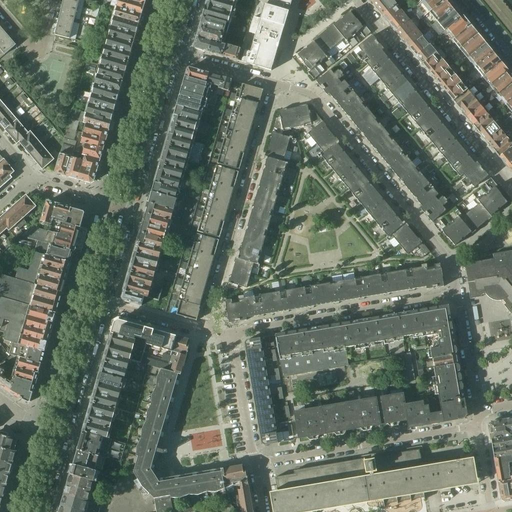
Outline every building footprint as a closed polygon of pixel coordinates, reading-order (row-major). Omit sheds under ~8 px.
[(84,0),(83,0),(63,0),(63,3),(82,8),(84,0)] [(145,6),(125,0),(104,0),(103,4),(117,8),(142,16),(145,6)] [(232,9),(233,4),(219,0),(207,0),(205,7),(234,15),(236,11),(232,9)] [(279,45),(291,0),(268,0),(267,5),(264,4),(263,8),(263,10),(262,12),(260,19),(253,17),(249,33),(255,35),(253,44),(247,42),(245,51),(241,49),(237,61),(241,62),(271,71),(279,45)] [(369,0),(376,8),(385,0),(369,0)] [(392,0),(385,0),(376,8),(382,16),(396,5),(392,0)] [(425,0),(421,3),(429,12),(444,0),(425,0)] [(449,0),(444,0),(429,12),(437,22),(455,6),(449,0)] [(82,8),(63,3),(61,11),(80,16),(82,8)] [(396,5),(382,16),(389,24),(403,13),(396,5)] [(455,6),(437,22),(444,31),(463,15),(455,6)] [(248,19),(234,15),(205,7),(202,17),(228,24),(228,23),(246,28),(248,19)] [(142,16),(117,8),(114,18),(139,25),(142,16)] [(80,16),(61,11),(59,19),(73,23),(75,15),(77,15),(76,19),(79,20),(80,16)] [(370,33),(364,25),(362,27),(356,20),(350,12),(343,17),(342,16),(338,19),(339,21),(334,26),(333,26),(346,42),(359,31),(364,38),(370,33)] [(403,13),(389,24),(396,32),(409,21),(403,13)] [(463,15),(444,31),(452,40),(455,38),(470,25),(463,15)] [(246,29),(232,25),(228,24),(202,17),(199,28),(225,35),(226,35),(229,36),(243,40),(246,29)] [(139,25),(114,18),(111,27),(137,34),(139,25)] [(59,19),(57,27),(55,35),(69,39),(73,23),(59,19)] [(409,21),(396,32),(402,40),(416,29),(409,21)] [(329,28),(322,34),(334,48),(341,42),(345,47),(348,45),(346,42),(333,26),(334,26),(332,24),(328,27),(329,28)] [(470,25),(455,38),(452,40),(460,50),(462,48),(478,34),(470,25)] [(137,34),(111,27),(109,37),(134,44),(137,34)] [(225,35),(199,28),(196,37),(223,45),(225,35)] [(416,29),(402,40),(409,48),(422,37),(416,29)] [(16,45),(5,33),(0,37),(0,49),(4,55),(16,45)] [(313,42),(326,58),(328,61),(331,59),(327,54),(334,48),(322,34),(317,38),(316,37),(312,41),(313,42)] [(416,56),(429,45),(435,40),(432,37),(431,38),(427,34),(424,36),(423,37),(422,37),(409,48),(416,56)] [(478,34),(462,48),(460,50),(467,59),(486,44),(478,34)] [(376,41),(372,36),(358,47),(362,52),(357,55),(359,57),(358,58),(360,60),(362,61),(366,57),(369,61),(382,51),(384,49),(380,45),(380,44),(377,40),(376,41)] [(134,44),(109,37),(106,46),(131,54),(134,44)] [(223,45),(196,37),(194,46),(196,49),(222,57),(225,45),(223,45)] [(314,68),(326,58),(313,42),(307,47),(306,46),(303,49),(304,50),(297,55),(304,63),(303,63),(309,70),(307,72),(313,80),(319,75),(314,68)] [(486,44),(467,59),(475,68),(493,53),(486,44)] [(241,49),(225,45),(222,57),(237,61),(241,49)] [(429,45),(416,56),(422,64),(436,53),(429,45)] [(131,54),(106,46),(103,56),(128,63),(131,54)] [(387,57),(382,51),(369,61),(366,64),(370,69),(371,68),(375,72),(374,74),(379,80),(395,67),(390,61),(391,60),(388,56),(387,57)] [(436,53),(422,64),(429,72),(442,61),(436,53)] [(493,53),(475,68),(482,77),(500,61),(493,53)] [(128,63),(103,56),(100,65),(125,73),(128,63)] [(98,75),(100,65),(86,61),(83,71),(98,75)] [(442,61),(429,72),(434,79),(448,68),(442,61)] [(500,61),(482,77),(490,86),(508,71),(500,61)] [(125,73),(100,65),(98,75),(123,82),(125,73)] [(400,73),(395,67),(379,80),(384,85),(385,85),(388,89),(387,90),(392,96),(408,83),(403,77),(404,76),(401,72),(400,73)] [(204,84),(207,73),(190,68),(187,70),(184,78),(204,84)] [(448,68),(434,79),(441,87),(454,76),(448,68)] [(330,70),(316,82),(320,87),(323,91),(327,96),(329,94),(328,93),(341,83),(338,80),(343,77),(342,75),(343,74),(340,72),(339,72),(338,70),(333,74),(330,70)] [(497,95),(511,83),(511,75),(508,71),(490,86),(481,94),(488,103),(493,99),(488,93),(492,89),(497,95)] [(228,93),(231,80),(207,73),(204,84),(212,86),(218,88),(218,90),(228,93)] [(123,82),(98,75),(95,85),(120,92),(123,82)] [(454,76),(441,87),(447,94),(460,83),(454,76)] [(218,88),(212,86),(204,84),(184,78),(182,88),(209,96),(216,98),(218,90),(218,88)] [(341,83),(328,93),(329,94),(334,100),(333,101),(336,105),(337,104),(342,110),(358,97),(352,91),(351,92),(348,87),(349,86),(344,81),(341,83)] [(480,92),(485,87),(481,82),(476,87),(480,92)] [(413,89),(408,83),(392,96),(397,102),(398,101),(402,106),(401,107),(406,112),(421,99),(416,93),(418,92),(414,88),(413,89)] [(460,83),(447,94),(452,101),(466,90),(460,83)] [(511,83),(497,95),(505,105),(511,98),(511,83)] [(263,90),(243,84),(242,84),(241,90),(239,89),(237,95),(231,93),(230,96),(236,98),(258,104),(259,101),(260,101),(263,90)] [(117,102),(120,92),(95,85),(92,94),(117,102)] [(216,98),(209,96),(182,88),(179,97),(206,105),(214,107),(217,98),(216,98)] [(114,111),(117,102),(92,94),(79,90),(77,97),(79,98),(78,100),(89,104),(114,111)] [(466,90),(452,101),(459,109),(473,98),(466,90)] [(258,104),(236,98),(230,96),(229,100),(235,101),(233,106),(256,113),(258,104)] [(214,107),(206,105),(179,97),(176,107),(202,114),(204,115),(211,117),(214,107)] [(358,97),(342,110),(347,116),(346,117),(349,121),(351,120),(355,126),(371,113),(366,108),(365,109),(361,104),(362,103),(358,97)] [(473,98),(459,109),(466,117),(479,106),(473,98)] [(427,106),(421,99),(406,112),(411,118),(412,117),(415,122),(414,123),(419,129),(435,116),(430,109),(431,108),(428,105),(427,106)] [(0,100),(0,110),(5,106),(9,103),(10,102),(8,100),(3,104),(0,100)] [(5,106),(0,110),(0,122),(15,110),(9,103),(5,106)] [(112,121),(114,111),(89,104),(87,114),(112,121)] [(299,108),(295,109),(299,127),(303,126),(303,127),(304,127),(304,125),(310,124),(310,126),(311,125),(314,129),(322,122),(313,110),(308,111),(307,106),(306,106),(306,105),(299,107),(299,108)] [(256,113),(233,106),(232,111),(226,109),(225,113),(232,115),(253,121),(256,113)] [(479,106),(466,117),(472,124),(485,113),(479,106)] [(202,114),(176,107),(173,117),(199,124),(202,114)] [(499,115),(505,110),(502,107),(496,112),(499,115)] [(286,109),(280,111),(280,112),(279,112),(280,118),(276,119),(272,132),(282,136),(283,131),(284,131),(283,129),(289,128),(290,130),(291,130),(290,129),(295,128),(291,109),(287,110),(286,109)] [(500,117),(493,109),(490,111),(496,120),(500,117)] [(15,110),(0,122),(0,124),(5,130),(21,116),(15,110)] [(109,130),(112,121),(87,114),(72,110),(69,119),(84,123),(85,124),(109,130)] [(253,121),(232,115),(225,113),(224,116),(230,118),(229,123),(251,129),(253,121)] [(371,113),(355,126),(361,132),(360,133),(363,137),(364,136),(369,143),(384,130),(379,124),(378,125),(374,120),(376,119),(371,113)] [(485,113),(472,124),(478,132),(492,121),(485,113)] [(21,116),(5,130),(4,130),(11,137),(27,123),(21,116)] [(440,122),(435,116),(419,129),(424,134),(425,133),(429,138),(427,139),(432,145),(448,132),(443,126),(444,125),(441,121),(440,122)] [(209,127),(199,124),(173,117),(171,126),(197,134),(206,136),(209,127)] [(77,130),(79,122),(69,119),(64,138),(76,141),(82,143),(83,138),(81,138),(82,133),(83,132),(77,130)] [(492,121),(478,132),(485,141),(498,129),(492,121)] [(322,122),(314,129),(308,133),(307,133),(305,134),(306,135),(303,138),(306,141),(309,138),(309,137),(310,136),(316,144),(330,132),(325,126),(322,122)] [(28,134),(28,133),(25,129),(29,125),(27,123),(11,137),(17,144),(19,142),(28,134)] [(251,129),(229,123),(227,127),(221,126),(220,129),(227,131),(249,137),(251,129)] [(106,140),(109,130),(85,124),(83,132),(82,133),(106,140)] [(197,134),(171,126),(168,135),(194,143),(197,134)] [(249,137),(227,131),(220,129),(220,132),(225,134),(224,139),(246,145),(249,137)] [(498,129),(485,141),(492,148),(505,137),(498,129)] [(384,130),(369,143),(374,149),(373,150),(376,153),(377,153),(382,158),(397,145),(393,140),(391,141),(388,137),(389,136),(384,130)] [(19,142),(24,149),(41,135),(39,133),(34,136),(30,132),(28,133),(28,134),(19,142)] [(289,138),(282,136),(272,132),(270,137),(271,138),(269,145),(286,150),(289,141),(290,142),(294,143),(296,140),(292,138),(292,137),(290,137),(289,138)] [(335,139),(330,132),(316,144),(322,151),(321,152),(317,155),(320,158),(320,157),(338,143),(339,142),(336,138),(335,139)] [(453,138),(448,132),(432,145),(437,150),(438,149),(442,154),(441,155),(446,161),(462,148),(457,142),(458,141),(455,137),(453,138)] [(106,140),(82,133),(81,138),(83,138),(82,143),(86,144),(103,149),(106,140)] [(41,135),(24,149),(30,156),(42,146),(39,142),(43,138),(41,135)] [(203,146),(194,143),(168,135),(165,145),(191,152),(200,155),(203,146)] [(505,137),(492,148),(499,157),(510,147),(511,145),(505,137)] [(66,176),(71,157),(73,151),(76,141),(64,138),(64,140),(55,173),(66,176)] [(246,145),(224,139),(223,144),(217,142),(216,145),(222,147),(244,154),(246,145)] [(103,149),(86,144),(76,141),(73,151),(83,154),(82,155),(85,155),(100,160),(103,149)] [(339,143),(338,143),(320,157),(321,158),(321,157),(326,162),(327,161),(330,165),(329,166),(334,173),(350,160),(345,154),(346,153),(343,149),(341,150),(337,145),(339,143)] [(200,155),(191,152),(165,145),(162,154),(188,162),(198,165),(200,155)] [(244,154),(222,147),(216,145),(215,149),(221,150),(219,155),(241,162),(244,154)] [(267,153),(266,153),(264,157),(265,158),(265,159),(267,159),(287,165),(288,165),(288,164),(289,165),(290,161),(285,159),(285,160),(283,159),(286,150),(269,145),(267,153)] [(397,145),(382,158),(387,165),(386,166),(389,170),(391,169),(395,174),(410,162),(406,156),(405,157),(401,152),(402,151),(397,145)] [(42,146),(30,156),(36,163),(53,149),(50,146),(46,150),(42,146)] [(511,149),(510,147),(499,157),(506,166),(511,161),(511,149)] [(467,154),(462,148),(446,161),(451,167),(452,167),(456,171),(455,172),(460,178),(463,175),(462,174),(475,164),(470,158),(471,157),(468,153),(467,154)] [(55,152),(53,149),(36,163),(42,170),(54,160),(50,155),(55,152)] [(83,154),(73,151),(71,157),(66,176),(78,180),(85,155),(82,155),(83,154)] [(188,162),(162,154),(160,165),(185,172),(188,162)] [(0,178),(5,184),(12,178),(10,176),(14,172),(10,167),(4,159),(3,160),(0,155),(0,178)] [(100,160),(85,155),(78,180),(90,183),(94,181),(100,160)] [(241,162),(219,155),(218,160),(212,158),(211,162),(239,170),(241,162)] [(264,171),(262,178),(281,184),(283,177),(282,176),(283,171),(285,171),(287,165),(267,159),(265,166),(264,165),(262,170),(264,171)] [(355,166),(350,160),(334,173),(339,178),(340,178),(344,182),(343,183),(348,189),(363,176),(358,170),(359,169),(356,165),(355,166)] [(410,162),(395,174),(401,181),(400,182),(403,186),(404,185),(408,190),(424,178),(419,172),(418,173),(414,169),(415,168),(410,162)] [(477,162),(475,164),(462,174),(463,175),(466,179),(461,182),(462,184),(463,186),(464,187),(465,187),(466,188),(471,184),(473,188),(488,176),(484,171),(481,167),(477,162)] [(238,172),(217,166),(210,164),(209,168),(215,170),(214,174),(236,181),(238,172)] [(185,172),(160,165),(157,174),(183,182),(185,172)] [(183,182),(157,174),(154,184),(180,191),(183,182)] [(236,181),(214,174),(212,179),(206,178),(205,181),(212,183),(234,189),(236,181)] [(368,182),(363,176),(348,189),(352,195),(354,194),(357,198),(356,199),(361,205),(376,192),(371,186),(372,185),(369,181),(368,182)] [(276,196),(277,191),(279,191),(280,187),(282,187),(283,185),(281,184),(262,178),(259,186),(258,185),(256,190),(258,191),(256,198),(275,204),(277,197),(276,196)] [(424,178),(408,190),(414,197),(413,198),(416,202),(417,201),(422,207),(435,197),(438,195),(433,189),(431,190),(428,185),(429,184),(424,178)] [(507,203),(500,195),(501,195),(495,188),(497,186),(491,178),(485,183),(487,186),(490,190),(487,192),(478,200),(491,216),(496,211),(497,212),(501,209),(500,208),(507,203)] [(234,189),(212,183),(205,181),(205,184),(210,186),(209,191),(231,197),(234,189)] [(461,183),(454,189),(456,192),(463,186),(462,184),(461,183)] [(199,197),(180,191),(154,184),(151,193),(176,200),(196,206),(199,197)] [(231,197),(209,191),(208,196),(202,194),(201,197),(207,199),(229,205),(231,197)] [(381,198),(376,192),(361,205),(366,211),(367,210),(370,214),(369,215),(374,221),(390,208),(385,202),(386,201),(383,197),(381,198)] [(196,206),(176,200),(151,193),(148,203),(173,210),(193,216),(196,206)] [(26,195),(19,201),(29,213),(36,207),(26,195)] [(229,205),(207,199),(201,197),(200,201),(206,202),(204,207),(205,207),(227,214),(229,205)] [(435,197),(422,207),(420,209),(424,214),(427,218),(431,222),(446,211),(443,207),(447,203),(445,202),(446,201),(444,198),(443,199),(442,198),(438,201),(435,197)] [(252,211),(250,218),(269,224),(271,217),(270,216),(272,211),(273,212),(275,204),(256,198),(253,206),(252,206),(251,211),(252,211)] [(491,216),(478,200),(477,201),(475,198),(472,201),(476,205),(469,211),(481,225),(487,220),(488,221),(492,218),(490,216),(491,216)] [(19,201),(12,207),(22,219),(29,213),(19,201)] [(57,205),(46,202),(40,222),(51,225),(52,220),(57,205)] [(193,216),(173,210),(148,203),(145,214),(170,221),(172,221),(171,222),(190,227),(193,216)] [(68,225),(72,209),(57,205),(52,220),(61,223),(68,225)] [(12,207),(6,213),(16,225),(19,229),(26,223),(22,219),(12,207)] [(227,214),(205,207),(204,207),(203,212),(197,210),(196,214),(203,216),(224,222),(227,214)] [(395,215),(390,208),(374,221),(379,227),(380,226),(384,230),(383,231),(387,237),(404,223),(404,222),(402,224),(398,219),(399,218),(396,214),(395,215)] [(80,228),(84,215),(82,212),(72,209),(68,225),(80,228)] [(455,215),(457,217),(470,233),(472,234),(476,231),(475,230),(481,225),(469,211),(462,217),(458,213),(455,215)] [(6,213),(0,218),(0,220),(7,229),(9,231),(16,225),(6,213)] [(169,231),(171,222),(172,221),(170,221),(145,214),(143,223),(169,231)] [(224,222),(203,216),(196,214),(195,217),(201,219),(199,223),(222,230),(224,222)] [(470,233),(457,217),(448,225),(445,227),(440,220),(433,225),(440,233),(442,232),(447,238),(448,238),(454,246),(461,241),(462,242),(465,239),(464,237),(470,233)] [(246,231),(244,239),(263,244),(266,237),(264,237),(266,231),(267,232),(269,224),(250,218),(248,226),(246,226),(245,231),(246,231)] [(405,222),(404,223),(387,237),(386,237),(387,238),(386,238),(388,241),(392,239),(392,238),(393,237),(399,245),(413,233),(408,227),(408,226),(405,222)] [(77,240),(80,228),(68,225),(61,223),(57,234),(60,235),(77,240)] [(169,231),(143,223),(140,233),(166,241),(169,231)] [(222,230),(199,223),(198,228),(192,227),(191,231),(219,239),(222,230)] [(77,240),(60,235),(57,234),(52,233),(32,227),(22,236),(49,244),(54,246),(74,251),(77,240)] [(219,240),(197,234),(191,232),(190,236),(195,238),(194,243),(216,249),(219,240)] [(166,241),(140,233),(137,242),(161,250),(163,250),(166,241)] [(418,239),(413,233),(399,245),(407,255),(410,253),(412,255),(415,252),(421,259),(429,252),(424,245),(423,246),(421,243),(422,243),(419,239),(418,239)] [(237,257),(236,258),(259,265),(259,264),(258,264),(260,257),(258,257),(260,251),(261,252),(263,244),(244,239),(242,246),(240,246),(239,251),(240,251),(239,258),(237,257)] [(19,240),(18,246),(29,249),(31,243),(19,240)] [(74,251),(54,246),(49,244),(38,241),(35,252),(46,255),(71,262),(74,251)] [(161,250),(137,242),(134,252),(159,259),(161,250)] [(216,249),(194,243),(193,247),(187,246),(186,249),(192,251),(214,257),(216,249)] [(214,257),(192,251),(186,249),(185,253),(191,254),(189,259),(212,265),(214,257)] [(493,259),(464,264),(470,299),(481,297),(481,295),(485,294),(487,296),(487,297),(488,298),(489,298),(492,300),(495,301),(497,301),(498,301),(499,301),(500,301),(502,300),(505,304),(503,305),(510,314),(511,312),(511,252),(511,251),(492,254),(493,259)] [(38,285),(40,276),(43,266),(46,255),(35,252),(33,252),(28,271),(18,268),(15,279),(38,285)] [(159,259),(134,252),(131,262),(156,269),(159,259)] [(71,262),(46,255),(43,266),(67,273),(71,262)] [(260,265),(259,265),(236,258),(235,258),(234,263),(235,263),(233,271),(250,276),(253,267),(254,267),(254,268),(258,269),(260,265)] [(212,265),(189,259),(188,264),(182,262),(181,265),(188,267),(209,274),(212,265)] [(156,269),(131,262),(129,271),(153,278),(156,269)] [(421,266),(422,268),(423,278),(420,278),(421,288),(426,287),(426,290),(432,289),(437,288),(444,287),(442,277),(441,269),(440,264),(434,265),(435,270),(427,271),(426,269),(427,269),(426,265),(421,266)] [(209,274),(188,267),(181,265),(180,269),(186,270),(185,275),(207,282),(209,274)] [(67,273),(43,266),(40,276),(65,283),(67,273)] [(405,270),(392,273),(394,283),(398,282),(400,292),(409,290),(409,292),(414,291),(414,289),(421,288),(420,278),(423,278),(422,268),(411,270),(411,271),(406,272),(405,270)] [(176,275),(156,269),(153,278),(150,289),(160,292),(163,281),(173,284),(176,275)] [(129,271),(126,282),(150,289),(153,278),(129,271)] [(250,276),(233,271),(231,278),(230,278),(228,283),(229,283),(228,287),(237,290),(238,286),(246,288),(250,276)] [(380,275),(367,277),(369,287),(373,286),(375,296),(384,294),(384,296),(389,295),(389,294),(400,292),(398,282),(394,283),(392,273),(386,274),(386,275),(380,276),(380,275)] [(56,313),(62,292),(38,285),(15,279),(0,274),(0,297),(32,306),(56,313)] [(207,282),(185,275),(183,280),(177,278),(176,282),(183,284),(205,290),(207,282)] [(65,283),(40,276),(38,285),(62,292),(65,283)] [(355,279),(342,281),(344,291),(348,290),(350,300),(359,299),(359,300),(364,299),(364,298),(375,296),(373,286),(369,287),(367,277),(361,278),(361,280),(355,280),(355,279)] [(330,283),(317,285),(319,295),(323,295),(324,305),(333,303),(334,304),(339,304),(338,302),(350,300),(348,290),(344,291),(342,281),(335,282),(336,284),(330,285),(330,283)] [(150,289),(126,282),(121,297),(123,301),(141,306),(143,296),(158,300),(160,292),(150,289)] [(205,290),(183,284),(176,282),(175,285),(181,287),(180,292),(202,298),(205,290)] [(305,288),(292,290),(294,299),(298,299),(300,309),(308,307),(308,309),(313,308),(313,306),(324,305),(323,295),(319,295),(317,285),(310,287),(310,288),(305,289),(305,288)] [(280,292),(267,294),(269,304),(273,303),(275,313),(283,312),(283,313),(288,312),(288,311),(300,309),(298,299),(294,299),(292,290),(285,291),(285,292),(280,293),(280,292)] [(202,298),(180,292),(178,296),(173,295),(172,298),(178,300),(200,306),(202,298)] [(275,313),(273,303),(269,304),(267,294),(260,295),(260,297),(255,298),(255,296),(244,298),(245,308),(247,307),(249,317),(258,316),(258,317),(263,316),(263,315),(275,313)] [(249,317),(247,307),(245,308),(244,298),(243,296),(238,297),(239,301),(240,301),(240,303),(232,304),(231,300),(225,301),(226,305),(227,313),(229,323),(235,322),(235,323),(240,322),(240,321),(246,320),(246,318),(249,317)] [(56,313),(32,306),(0,297),(0,309),(53,324),(56,313)] [(200,306),(178,300),(172,298),(171,301),(177,303),(176,309),(178,310),(176,315),(196,321),(200,310),(199,310),(200,306)] [(448,306),(419,311),(423,334),(440,331),(452,329),(448,306)] [(53,324),(0,309),(0,319),(50,334),(53,324)] [(423,334),(419,311),(359,321),(363,345),(393,340),(393,339),(423,334)] [(50,334),(0,319),(0,327),(0,328),(48,342),(50,334)] [(114,322),(111,332),(134,339),(135,338),(147,341),(146,345),(171,352),(176,336),(118,320),(114,322)] [(359,321),(275,335),(278,353),(282,377),(348,366),(345,348),(363,345),(359,321)] [(48,342),(0,328),(0,331),(6,333),(4,340),(13,342),(21,345),(45,351),(48,342)] [(452,329),(440,331),(442,339),(440,339),(438,341),(439,348),(431,349),(432,359),(456,355),(452,329)] [(143,354),(146,342),(136,339),(134,341),(110,334),(108,344),(143,354)] [(181,375),(190,343),(188,342),(188,340),(176,337),(172,352),(179,354),(176,362),(174,361),(170,372),(181,375)] [(262,348),(260,338),(246,341),(244,343),(246,351),(262,348)] [(45,351),(21,345),(13,342),(10,354),(18,357),(41,363),(45,351)] [(143,354),(108,344),(105,354),(128,361),(129,360),(139,364),(143,354)] [(263,358),(262,348),(246,351),(247,360),(263,358)] [(406,354),(405,349),(395,351),(396,356),(400,355),(405,385),(415,384),(410,353),(406,354)] [(128,361),(105,354),(102,364),(126,370),(128,361)] [(456,355),(432,359),(434,368),(457,364),(456,355)] [(41,363),(18,357),(16,366),(39,373),(41,363)] [(142,357),(140,363),(166,371),(168,365),(142,357)] [(265,367),(263,358),(247,360),(249,370),(265,367)] [(123,380),(126,370),(102,364),(99,373),(123,380)] [(457,364),(434,368),(435,378),(459,374),(457,364)] [(39,373),(16,366),(13,376),(36,383),(39,373)] [(266,377),(265,367),(249,370),(250,379),(266,377)] [(216,493),(233,486),(233,484),(240,483),(247,481),(245,468),(242,468),(242,466),(160,480),(154,469),(158,455),(159,455),(159,456),(161,458),(162,459),(164,459),(164,454),(168,453),(167,450),(163,450),(161,451),(160,452),(158,452),(181,375),(170,372),(161,369),(157,378),(156,387),(152,395),(151,404),(147,412),(146,422),(142,430),(141,439),(137,447),(136,457),(138,457),(133,473),(116,478),(113,487),(106,486),(98,511),(165,511),(172,511),(170,499),(171,498),(180,499),(189,495),(198,496),(207,492),(216,493)] [(335,372),(318,375),(320,387),(337,384),(335,372)] [(129,381),(123,380),(99,373),(96,383),(120,390),(126,391),(129,381)] [(459,374),(435,378),(437,387),(461,383),(459,374)] [(15,384),(10,381),(2,375),(0,378),(0,386),(9,393),(15,384)] [(36,383),(13,376),(10,381),(15,384),(9,393),(12,395),(28,403),(30,402),(36,383)] [(268,386),(266,377),(250,379),(252,389),(268,386)] [(120,390),(96,383),(94,392),(137,405),(140,395),(126,391),(120,390)] [(462,392),(461,383),(437,387),(439,396),(462,392)] [(270,395),(268,386),(252,389),(254,398),(270,395)] [(137,405),(94,392),(91,402),(135,414),(137,405)] [(464,401),(462,392),(439,396),(440,405),(464,401)] [(403,394),(375,399),(379,425),(388,423),(390,427),(397,426),(398,422),(406,420),(407,420),(404,404),(403,394)] [(271,405),(270,395),(254,398),(255,408),(271,405)] [(375,399),(348,403),(353,429),(379,425),(375,399)] [(443,422),(441,412),(429,414),(428,406),(424,406),(423,401),(404,404),(407,420),(406,420),(408,428),(443,422)] [(466,415),(465,408),(464,401),(440,405),(441,412),(443,422),(464,419),(466,415)] [(135,414),(91,402),(88,411),(132,423),(135,414)] [(348,403),(322,408),(326,434),(353,429),(348,403)] [(273,414),(271,405),(255,408),(257,417),(273,414)] [(322,408),(294,412),(298,439),(308,437),(310,440),(317,439),(317,435),(326,434),(322,408)] [(132,423),(88,411),(85,421),(109,428),(116,430),(129,433),(132,423)] [(274,424),(273,414),(257,417),(258,427),(274,424)] [(511,418),(501,421),(504,438),(511,436),(511,433),(511,432),(511,431),(511,418)] [(129,433),(116,430),(109,428),(85,421),(82,431),(103,437),(126,444),(129,433)] [(488,424),(488,425),(491,440),(504,438),(501,421),(489,423),(488,424)] [(276,433),(274,424),(258,427),(260,436),(276,433)] [(8,436),(0,431),(0,448),(16,453),(19,442),(17,441),(16,441),(16,440),(14,439),(15,439),(7,437),(8,436)] [(121,463),(126,444),(103,437),(82,431),(77,451),(97,457),(97,456),(99,457),(121,463)] [(278,443),(276,433),(260,436),(261,443),(264,446),(278,443)] [(511,436),(504,438),(491,440),(492,450),(511,446),(511,436)] [(511,455),(511,446),(492,450),(494,459),(511,455)] [(16,453),(0,448),(0,460),(12,464),(16,453)] [(424,493),(478,484),(473,458),(460,460),(459,456),(421,463),(419,450),(375,457),(375,454),(361,457),(362,459),(294,471),(294,474),(274,478),(275,481),(276,485),(277,488),(278,491),(270,493),(272,511),(316,511),(317,511),(382,500),(384,507),(384,506),(384,505),(397,502),(397,504),(398,504),(397,502),(410,500),(410,502),(411,502),(411,500),(424,498),(424,500),(425,499),(424,493)] [(94,471),(99,457),(97,456),(97,457),(77,451),(73,465),(94,471)] [(511,455),(494,459),(495,469),(508,466),(509,467),(511,466),(511,455)] [(12,464),(0,460),(0,473),(9,476),(12,464)] [(96,482),(99,473),(94,471),(73,465),(70,475),(93,482),(96,482)] [(510,477),(509,473),(510,473),(509,470),(509,467),(508,466),(495,469),(498,482),(511,480),(511,477),(510,477)] [(0,473),(0,485),(6,487),(9,476),(0,473)] [(90,491),(93,482),(70,475),(67,484),(90,491)] [(511,485),(511,480),(498,482),(501,500),(504,502),(511,500),(511,485)] [(252,511),(251,502),(247,481),(240,483),(241,490),(238,491),(241,511),(252,511)] [(101,495),(90,491),(67,484),(64,495),(98,505),(101,495)] [(96,511),(98,505),(64,495),(61,506),(81,511),(96,511)]
